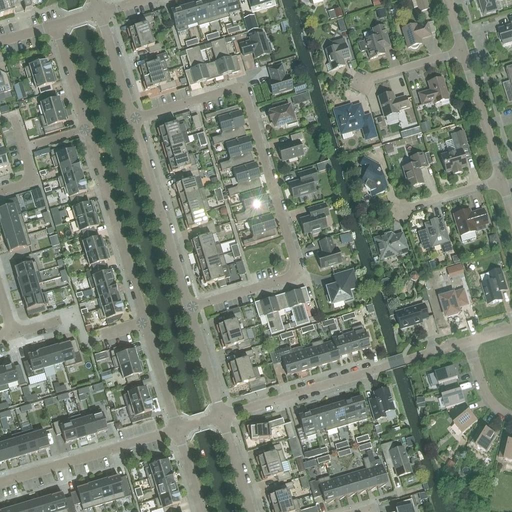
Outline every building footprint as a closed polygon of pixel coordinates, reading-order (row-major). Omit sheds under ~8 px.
[(31,11),(30,9),(29,5),(31,2),(37,6),(40,0),(0,0),(0,17),(23,11),(24,13),(31,11)] [(219,21),(212,0),(205,0),(205,1),(202,2),(202,1),(208,24),(219,21)] [(212,0),(219,21),(229,18),(228,14),(223,0),(212,0)] [(223,0),(228,14),(239,11),(235,0),(223,0)] [(425,0),(416,0),(420,12),(428,10),(425,0)] [(479,0),(484,15),(497,11),(497,10),(496,10),(494,3),(505,0),(479,0)] [(208,24),(202,1),(195,3),(195,4),(192,5),(192,4),(191,4),(197,23),(198,27),(208,24)] [(187,26),(197,23),(191,4),(188,5),(188,6),(182,8),(181,7),(187,26)] [(174,11),(171,12),(177,33),(188,30),(187,26),(181,7),(174,10),(174,11)] [(130,37),(131,41),(150,35),(147,25),(153,23),(151,16),(139,20),(140,26),(126,30),(129,38),(130,37)] [(244,19),(248,32),(257,29),(253,16),(244,19)] [(500,34),(498,34),(500,41),(502,41),(503,45),(511,42),(511,18),(510,19),(511,25),(498,30),(500,34)] [(470,36),(483,34),(481,22),(468,24),(470,36)] [(421,45),(420,39),(430,36),(427,24),(416,27),(415,25),(402,29),(408,49),(421,45)] [(383,50),(390,48),(388,41),(384,26),(372,30),(374,38),(357,43),(360,53),(367,51),(370,60),(377,58),(377,56),(385,54),(383,50)] [(243,56),(250,54),(250,53),(253,52),(255,59),(270,54),(269,52),(271,52),(269,44),(267,44),(264,34),(249,39),(250,42),(239,45),(243,56)] [(150,35),(131,41),(132,45),(131,45),(133,53),(147,49),(149,54),(161,51),(159,44),(154,46),(150,35)] [(224,40),(217,42),(223,61),(227,74),(231,73),(232,74),(240,72),(236,57),(234,57),(233,59),(231,59),(229,59),(227,58),(226,57),(226,55),(226,53),(227,52),(225,44),(231,43),(230,38),(224,40)] [(324,50),(324,51),(325,51),(329,64),(325,65),(327,73),(338,70),(338,69),(345,66),(344,66),(343,61),(349,59),(343,39),(331,43),(333,48),(324,50)] [(210,44),(204,46),(206,50),(212,48),(214,56),(216,56),(217,58),(218,60),(218,61),(217,63),(215,64),(214,65),(212,64),(210,64),(214,79),(222,77),(222,76),(227,74),(223,61),(217,42),(210,44)] [(198,48),(192,50),(197,68),(201,82),(206,80),(206,82),(214,79),(210,64),(208,65),(207,67),(205,67),(203,67),(202,66),(201,65),(200,63),(200,61),(202,59),(200,52),(206,50),(204,46),(198,48)] [(185,52),(179,54),(180,58),(186,56),(189,64),(191,64),(192,65),(192,67),(192,69),(191,71),(190,72),(188,72),(186,72),(184,72),(189,87),(197,85),(197,83),(201,82),(197,68),(192,50),(185,51),(185,52)] [(152,64),(138,69),(140,76),(142,76),(143,79),(162,73),(167,72),(164,61),(168,60),(166,54),(162,55),(150,58),(152,64)] [(31,66),(24,68),(28,80),(33,78),(32,78),(52,72),(50,65),(48,66),(47,62),(43,63),(42,57),(30,60),(31,66)] [(272,81),(269,82),(273,96),(292,90),(288,76),(285,77),(281,66),(268,70),(272,81)] [(32,78),(33,78),(36,89),(38,89),(40,95),(52,91),(50,85),(54,84),(52,80),(55,79),(52,72),(32,78)] [(144,83),(142,83),(145,91),(159,87),(161,93),(176,88),(175,81),(171,83),(167,72),(162,73),(143,79),(144,83)] [(0,94),(5,93),(11,91),(6,74),(0,75),(0,94)] [(418,95),(422,106),(433,103),(434,104),(448,100),(442,79),(427,83),(430,91),(418,95)] [(398,100),(395,101),(392,94),(378,98),(384,118),(398,114),(398,112),(408,109),(405,97),(398,99),(398,100)] [(41,105),(44,116),(64,110),(62,104),(60,104),(58,100),(55,101),(53,95),(41,98),(43,104),(41,105)] [(270,114),(268,115),(270,121),(272,121),(274,128),(287,124),(288,126),(296,123),(294,115),(292,116),(289,107),(287,108),(285,101),(271,105),(273,112),(270,113),(270,114)] [(346,107),(334,111),(341,135),(361,129),(364,141),(377,138),(370,115),(364,117),(360,106),(347,110),(346,107)] [(217,119),(219,126),(241,120),(237,107),(205,116),(206,121),(215,118),(217,119)] [(44,116),(39,117),(42,129),(43,129),(44,135),(63,129),(62,123),(65,122),(64,118),(66,117),(64,110),(44,116)] [(202,128),(198,116),(191,118),(195,130),(202,128)] [(211,139),(212,142),(245,133),(241,120),(219,126),(222,134),(220,136),(211,139)] [(177,123),(156,130),(159,137),(160,137),(161,140),(180,135),(186,133),(184,125),(178,127),(177,123)] [(421,134),(419,128),(413,130),(400,133),(402,140),(414,136),(421,134)] [(450,136),(453,146),(455,152),(441,156),(446,173),(452,171),(453,175),(461,173),(460,169),(466,167),(461,150),(467,148),(463,132),(456,135),(450,136)] [(197,135),(198,141),(205,139),(203,133),(197,135)] [(225,145),(227,152),(249,146),(245,133),(212,142),(213,146),(222,144),(225,145)] [(278,147),(282,162),(302,156),(298,142),(303,140),(301,134),(290,137),(292,143),(278,147)] [(162,144),(161,144),(163,152),(183,146),(180,135),(161,140),(162,144)] [(392,144),(384,147),(387,155),(395,152),(392,144)] [(66,146),(50,152),(55,169),(59,167),(78,161),(77,161),(74,151),(68,152),(66,146)] [(183,146),(163,152),(165,159),(167,159),(168,162),(187,156),(183,146)] [(219,165),(220,168),(252,159),(249,146),(227,152),(229,159),(228,162),(219,165)] [(169,166),(167,166),(170,174),(184,170),(186,176),(198,172),(192,155),(187,156),(168,162),(169,166)] [(418,170),(426,168),(422,155),(410,158),(413,165),(402,168),(408,188),(423,184),(421,176),(420,176),(418,170)] [(358,174),(364,177),(360,184),(367,187),(369,190),(371,197),(383,194),(386,192),(382,177),(375,173),(379,166),(364,158),(360,166),(362,167),(358,174)] [(233,171),(235,178),(256,172),(252,159),(220,168),(221,172),(230,169),(233,171)] [(78,161),(59,167),(62,177),(81,172),(78,161)] [(289,184),(293,199),(314,193),(312,184),(317,183),(316,177),(313,170),(298,175),(300,181),(289,184)] [(62,177),(57,178),(61,189),(65,188),(83,182),(80,172),(81,172),(62,177)] [(187,181),(173,186),(175,193),(177,193),(178,196),(203,189),(200,178),(198,172),(186,176),(187,181)] [(227,190),(228,194),(260,185),(256,172),(235,178),(237,185),(236,188),(227,190)] [(83,182),(65,188),(69,198),(70,204),(73,203),(83,200),(81,194),(87,193),(83,182)] [(240,197),(243,204),(264,197),(260,185),(228,194),(229,198),(238,195),(240,197)] [(45,208),(40,189),(31,192),(37,210),(45,208)] [(179,200),(178,200),(180,208),(206,200),(203,189),(178,196),(179,200)] [(213,191),(215,197),(222,195),(220,189),(213,191)] [(234,216),(236,220),(268,210),(264,197),(243,204),(245,211),(243,214),(234,216)] [(16,198),(0,203),(0,221),(16,216),(21,215),(16,198)] [(337,198),(330,200),(332,208),(339,206),(337,198)] [(74,209),(72,210),(76,221),(96,215),(94,208),(92,209),(90,204),(87,205),(85,199),(83,200),(73,203),(74,209)] [(206,200),(180,208),(182,215),(184,215),(185,219),(204,213),(209,211),(206,200)] [(58,217),(72,212),(69,203),(55,208),(58,217)] [(326,228),(323,218),(328,216),(324,205),(308,210),(310,217),(300,220),(304,235),(312,233),(312,235),(320,233),(319,230),(326,228)] [(248,222),(250,230),(272,223),(268,210),(236,220),(237,224),(246,221),(248,222)] [(453,215),(459,237),(474,232),(475,233),(486,230),(485,225),(487,225),(483,210),(469,214),(468,211),(453,215)] [(186,222),(184,222),(186,230),(201,226),(202,232),(214,228),(212,222),(207,223),(204,213),(185,219),(186,222)] [(16,216),(0,221),(0,222),(3,232),(24,225),(21,215),(16,216)] [(96,215),(76,221),(79,232),(81,231),(83,237),(95,233),(94,228),(97,227),(96,222),(98,221),(96,215)] [(430,223),(424,225),(426,230),(418,233),(423,251),(433,249),(432,248),(439,245),(442,255),(451,252),(449,243),(442,220),(436,221),(430,222),(430,223)] [(272,223),(250,230),(253,237),(251,240),(242,242),(244,246),(276,237),(272,223)] [(24,225),(3,232),(6,242),(5,242),(6,242),(27,236),(24,225)] [(204,237),(190,242),(192,249),(194,249),(195,252),(214,246),(211,236),(216,234),(214,228),(202,232),(204,237)] [(85,243),(82,243),(86,255),(106,249),(104,242),(102,243),(100,238),(97,239),(95,233),(83,237),(85,243)] [(376,242),(374,243),(379,257),(380,257),(381,260),(397,256),(398,257),(408,254),(407,249),(402,234),(391,238),(389,234),(382,236),(382,237),(375,239),(376,242)] [(27,236),(6,242),(9,253),(31,246),(27,236)] [(319,243),(321,250),(322,249),(323,253),(316,255),(321,270),(341,263),(337,249),(334,250),(330,239),(319,243)] [(196,256),(194,256),(197,264),(223,256),(219,245),(214,246),(195,252),(196,256)] [(38,264),(55,259),(52,248),(35,253),(38,264)] [(106,249),(86,255),(89,266),(91,265),(93,271),(103,268),(105,268),(104,262),(107,261),(106,256),(108,256),(106,249)] [(238,251),(232,253),(234,259),(240,257),(238,251)] [(223,256),(197,264),(199,271),(200,271),(202,275),(220,269),(226,267),(223,256)] [(16,268),(13,269),(17,280),(38,273),(35,262),(31,264),(29,258),(14,262),(16,268)] [(242,262),(235,264),(239,276),(245,274),(242,262)] [(446,269),(449,278),(463,274),(460,264),(446,269)] [(203,278),(201,278),(203,286),(229,278),(226,267),(220,269),(202,275),(203,278)] [(93,271),(86,273),(91,290),(96,289),(96,288),(114,283),(111,272),(105,274),(103,268),(93,271)] [(492,281),(482,284),(488,305),(490,304),(491,305),(493,305),(495,304),(495,302),(502,300),(500,294),(507,291),(501,270),(490,273),(492,281)] [(338,276),(340,285),(326,289),(329,296),(326,297),(328,303),(331,303),(331,305),(344,301),(344,303),(353,301),(351,295),(349,296),(348,291),(357,289),(352,271),(338,276)] [(38,273),(17,280),(20,290),(37,285),(42,284),(38,273)] [(114,283),(96,288),(96,289),(99,299),(117,293),(114,283)] [(37,285),(20,290),(23,300),(40,295),(37,285)] [(292,292),(302,326),(309,324),(309,323),(315,322),(315,321),(314,317),(308,319),(306,313),(304,312),(303,310),(302,309),(302,307),(303,305),(304,304),(306,304),(308,304),(310,303),(305,288),(297,291),(297,292),(293,293),(292,292)] [(442,298),(440,298),(446,317),(448,317),(448,318),(458,315),(458,314),(460,313),(458,308),(467,305),(463,291),(452,295),(451,293),(446,293),(442,296),(442,298)] [(288,293),(279,296),(284,311),(286,310),(287,309),(289,309),(291,309),(292,310),(293,311),(294,313),(294,315),(292,316),(294,323),(288,325),(290,329),(296,328),(302,326),(292,292),(292,294),(288,295),(288,293)] [(117,293),(99,299),(102,309),(120,304),(117,294),(117,293)] [(40,295),(23,300),(25,307),(24,307),(27,317),(45,312),(43,306),(48,305),(45,294),(40,295)] [(267,300),(277,333),(284,331),(289,329),(290,329),(288,325),(282,327),(280,320),(278,319),(277,318),(276,316),(277,314),(277,313),(279,312),(280,311),(282,311),(284,311),(279,296),(271,298),(272,300),(268,301),(267,300)] [(262,301),(254,304),(258,318),(260,318),(261,316),(263,316),(265,316),(266,317),(267,319),(268,320),(268,322),(267,324),(269,331),(263,333),(264,337),(270,335),(277,333),(267,300),(267,301),(263,303),(262,301)] [(102,309),(97,310),(100,321),(105,320),(107,326),(119,322),(117,316),(123,315),(120,304),(102,309)] [(395,313),(400,330),(422,324),(421,321),(428,319),(423,305),(416,307),(416,309),(396,315),(396,313),(395,313)] [(220,334),(221,337),(239,332),(239,331),(236,321),(242,319),(240,313),(228,317),(230,323),(216,327),(218,334),(220,334)] [(353,333),(359,352),(369,349),(367,339),(369,339),(367,333),(365,334),(362,326),(351,329),(352,333),(353,333)] [(222,341),(220,341),(222,349),(237,345),(238,351),(250,347),(245,330),(239,331),(239,332),(221,337),(222,341)] [(348,355),(359,352),(353,333),(352,333),(343,336),(348,355)] [(338,358),(348,355),(343,336),(332,339),(333,342),(338,358)] [(64,344),(58,346),(63,363),(65,368),(76,365),(81,363),(79,353),(75,341),(64,344)] [(322,341),(311,344),(312,348),(318,367),(328,364),(323,345),(322,341)] [(338,358),(333,342),(323,345),(328,364),(339,361),(338,358)] [(58,347),(48,350),(53,366),(63,363),(58,346),(58,347)] [(111,358),(115,369),(120,368),(140,362),(138,355),(135,356),(134,351),(131,353),(129,347),(110,352),(112,358),(111,358)] [(308,370),(302,351),(301,348),(290,351),(292,355),(297,373),(308,370)] [(302,351),(308,370),(318,367),(312,348),(302,351)] [(297,373),(292,355),(290,351),(285,352),(284,349),(273,353),(277,365),(283,363),(286,376),(290,375),(291,375),(297,373)] [(38,352),(38,353),(43,370),(53,366),(48,350),(38,353),(38,352)] [(241,361),(227,365),(229,373),(231,372),(232,376),(251,370),(248,359),(254,358),(252,351),(240,355),(241,361)] [(29,362),(23,363),(27,379),(44,374),(43,370),(38,353),(27,356),(29,362)] [(105,353),(95,356),(97,362),(107,359),(105,353)] [(140,362),(120,368),(123,379),(125,379),(127,384),(139,381),(137,375),(141,374),(139,369),(142,369),(140,362)] [(13,365),(2,368),(7,386),(17,382),(19,387),(25,385),(21,373),(19,366),(13,368),(13,365)] [(454,367),(435,373),(439,385),(444,384),(446,390),(460,385),(458,380),(454,367)] [(233,379),(232,380),(234,387),(248,383),(250,389),(266,384),(264,378),(260,379),(257,368),(251,370),(232,376),(233,379)] [(106,381),(117,380),(117,369),(106,370),(106,381)] [(123,396),(126,407),(151,400),(149,393),(147,394),(145,389),(142,391),(140,385),(128,388),(130,394),(123,396)] [(460,385),(446,390),(447,395),(442,397),(446,409),(465,403),(462,391),(461,391),(460,385)] [(375,401),(369,403),(374,421),(386,418),(385,414),(394,411),(394,409),(395,409),(393,403),(392,403),(388,389),(373,393),(375,401)] [(351,401),(350,401),(357,423),(368,420),(361,398),(361,397),(354,397),(354,400),(351,401)] [(151,400),(126,407),(130,419),(132,425),(150,419),(149,413),(152,412),(151,407),(153,407),(151,400)] [(351,401),(343,400),(343,403),(341,404),(340,404),(347,426),(357,423),(350,401),(351,401)] [(340,404),(333,404),(333,406),(330,407),(336,429),(347,426),(340,404),(341,404),(340,404)] [(323,410),(320,410),(319,411),(325,429),(324,429),(326,433),(336,429),(330,407),(323,407),(323,410)] [(454,424),(462,434),(477,421),(469,412),(468,413),(464,408),(451,419),(455,424),(454,424)] [(101,410),(89,413),(91,418),(96,435),(107,432),(101,410)] [(320,410),(312,410),(312,413),(309,414),(314,432),(315,431),(324,429),(325,429),(319,411),(320,410)] [(309,413),(302,413),(302,416),(298,417),(302,429),(296,430),(300,442),(306,440),(305,439),(316,435),(315,431),(314,432),(309,414),(309,413)] [(86,438),(81,421),(79,416),(70,419),(71,424),(76,441),(78,440),(86,438)] [(96,435),(91,418),(81,421),(86,438),(96,435)] [(76,441),(71,424),(70,419),(52,424),(56,436),(62,435),(65,444),(76,441)] [(295,438),(290,423),(284,425),(282,419),(264,425),(264,427),(255,428),(254,425),(246,427),(249,437),(250,436),(251,441),(270,439),(270,430),(284,426),(288,440),(295,438)] [(476,447),(487,453),(497,436),(487,429),(485,431),(480,428),(471,443),(477,446),(476,447)] [(23,438),(28,455),(38,452),(33,435),(32,431),(21,434),(23,438)] [(44,432),(33,435),(38,452),(49,449),(44,432)] [(13,442),(18,458),(28,455),(23,438),(21,434),(11,437),(13,442)] [(504,460),(511,462),(511,441),(509,441),(508,443),(502,442),(498,458),(504,459),(504,460)] [(13,442),(2,445),(7,461),(18,458),(13,442)] [(388,470),(394,468),(397,477),(410,473),(403,448),(395,451),(392,443),(380,446),(388,470)] [(270,454),(255,459),(258,466),(259,466),(260,469),(279,464),(285,462),(280,445),(268,448),(270,454)] [(322,455),(320,450),(320,448),(303,453),(305,457),(309,458),(322,455)] [(149,467),(145,469),(148,479),(171,473),(171,472),(170,472),(167,462),(161,464),(160,458),(148,461),(149,467)] [(366,490),(369,489),(371,491),(377,487),(376,487),(371,469),(369,463),(367,458),(362,460),(366,470),(360,472),(366,490)] [(380,460),(369,463),(371,469),(376,487),(379,486),(381,488),(387,484),(386,484),(387,483),(380,460)] [(261,473),(260,473),(262,481),(276,477),(278,483),(290,479),(288,473),(282,474),(279,464),(260,469),(261,473)] [(359,492),(360,494),(366,490),(360,472),(350,475),(356,493),(359,492)] [(171,473),(148,479),(151,490),(153,489),(156,488),(174,483),(171,473)] [(348,495),(350,497),(356,493),(350,475),(340,478),(345,496),(346,496),(348,495)] [(118,477),(107,480),(114,502),(125,498),(130,497),(128,490),(125,478),(119,480),(118,477)] [(329,504),(335,500),(335,499),(330,481),(329,477),(318,481),(318,482),(315,483),(315,481),(309,483),(313,499),(322,496),(324,502),(328,501),(329,504)] [(335,499),(338,498),(340,501),(346,496),(345,496),(340,478),(330,481),(335,499)] [(107,480),(97,483),(104,505),(114,502),(107,480)] [(87,486),(93,508),(104,505),(97,483),(87,486)] [(174,483),(156,488),(159,499),(177,493),(174,483)] [(281,493),(267,497),(269,505),(271,504),(272,508),(291,502),(288,491),(293,490),(291,483),(279,487),(281,493)] [(77,492),(69,494),(71,498),(73,506),(80,504),(83,511),(93,508),(87,486),(76,489),(77,492)] [(159,499),(154,500),(157,511),(162,509),(162,511),(174,511),(176,511),(174,506),(180,504),(177,493),(159,499)] [(62,494),(51,497),(55,511),(74,511),(73,506),(71,498),(64,500),(62,494)] [(51,497),(41,500),(44,511),(55,511),(51,497)] [(44,511),(41,500),(31,503),(33,511),(44,511)] [(273,511),(271,511),(300,511),(296,500),(291,502),(272,508),(273,511)] [(411,511),(410,508),(413,507),(411,500),(396,505),(398,505),(400,511),(396,511),(411,511)] [(33,511),(31,503),(20,506),(22,511),(33,511)]
